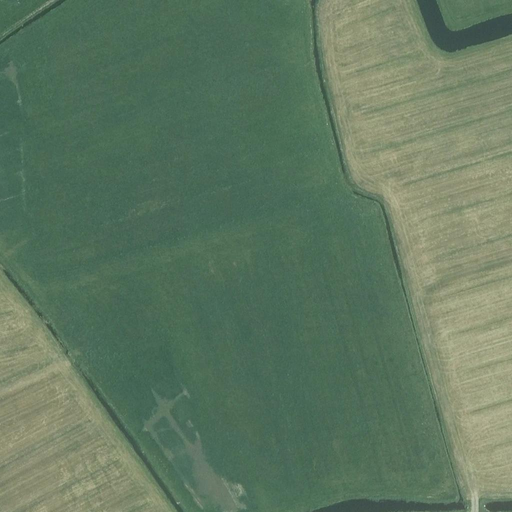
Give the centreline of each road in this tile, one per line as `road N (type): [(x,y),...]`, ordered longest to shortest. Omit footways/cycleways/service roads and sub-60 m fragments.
road 1 (track): [(511,253),(425,278),(419,293),(475,511)]
road 2 (track): [(63,365),(79,352),(0,242)]
